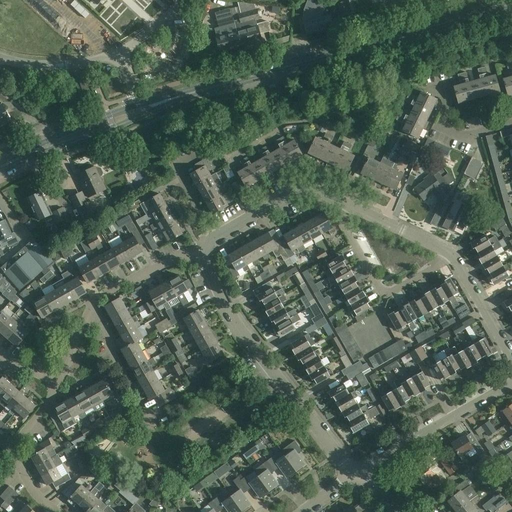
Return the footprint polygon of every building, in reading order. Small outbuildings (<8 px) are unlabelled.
[(307,35),(319,32),(314,16),(321,14),(320,14),(323,7),(325,8),(327,3),(319,0),(308,0),(308,1),(304,12),(303,20),(305,27),(303,28),(305,33),(307,34),(307,35)] [(349,15),(356,13),(352,0),(345,2),(349,15)] [(235,22),(237,21),(238,7),(231,9),(231,8),(215,13),(219,29),(221,28),(222,32),(236,28),(235,22)] [(238,7),(237,21),(239,20),(241,25),(254,21),(260,19),(257,9),(248,11),(247,7),(239,9),(238,7)] [(321,17),(321,14),(314,16),(319,32),(335,28),(331,15),(321,17)] [(255,26),(254,21),(241,25),(239,20),(237,21),(235,22),(236,28),(237,31),(240,45),(261,39),(260,33),(268,31),(265,21),(257,23),(257,25),(255,26)] [(240,45),(237,31),(215,37),(219,50),(240,45)] [(481,79),(474,81),(479,98),(500,92),(495,75),(490,77),(491,79),(489,79),(481,81),(481,79)] [(511,79),(510,80),(510,78),(503,80),(507,96),(511,95),(511,79)] [(458,104),(479,98),(474,81),(469,83),(470,85),(462,87),(461,87),(460,85),(453,87),(458,104)] [(417,107),(415,106),(412,112),(428,119),(437,100),(421,92),(419,97),(421,98),(420,99),(417,107)] [(10,120),(2,105),(0,105),(0,125),(7,122),(7,121),(10,120)] [(428,119),(412,112),(410,117),(411,117),(408,125),(407,126),(405,125),(402,132),(418,139),(428,119)] [(322,132),(326,125),(321,123),(317,130),(322,132)] [(511,128),(500,132),(502,138),(510,136),(511,145),(511,128)] [(380,136),(374,133),(368,145),(374,147),(380,136)] [(393,137),(388,147),(393,150),(396,143),(402,146),(404,142),(393,137)] [(308,153),(328,163),(335,147),(330,145),(329,146),(320,142),(321,140),(315,138),(308,153)] [(429,156),(432,150),(436,142),(430,139),(423,153),(429,156)] [(281,148),(275,151),(284,166),(303,155),(294,140),(289,144),(289,145),(282,150),(281,148)] [(405,148),(416,153),(419,146),(408,141),(405,148)] [(451,148),(436,142),(432,150),(447,156),(451,148)] [(341,150),(335,147),(328,163),(348,172),(355,156),(349,153),(348,155),(340,151),(341,150)] [(262,159),(257,162),(265,177),(284,166),(275,151),(270,154),(271,156),(263,160),(262,159)] [(406,164),(412,167),(418,156),(412,153),(406,164)] [(195,165),(198,170),(190,175),(195,185),(211,176),(208,171),(212,168),(206,158),(195,165)] [(373,179),(380,163),(369,158),(361,173),(373,179)] [(246,188),(265,177),(257,162),(251,165),(252,166),(244,171),(243,169),(237,173),(246,188)] [(373,179),(384,184),(392,169),(380,163),(373,179)] [(392,169),(384,184),(395,190),(403,174),(396,171),(397,165),(394,165),(392,169)] [(81,171),(82,173),(78,175),(88,197),(106,189),(100,177),(102,176),(103,173),(101,168),(98,167),(96,169),(95,167),(92,168),(91,166),(89,166),(82,169),(81,171)] [(231,171),(228,166),(223,170),(226,174),(231,171)] [(465,174),(465,173),(475,177),(478,171),(479,172),(481,169),(480,169),(479,171),(468,166),(464,174),(465,174)] [(443,178),(440,175),(443,172),(440,167),(431,174),(432,176),(415,189),(423,200),(433,193),(438,200),(432,212),(439,215),(445,202),(447,203),(450,197),(448,196),(451,189),(448,185),(454,181),(448,174),(443,178)] [(214,174),(211,176),(195,185),(201,195),(217,186),(220,184),(214,174)] [(222,196),(217,186),(201,195),(207,205),(222,196)] [(246,196),(240,186),(234,189),(240,199),(246,196)] [(384,186),(373,187),(374,197),(385,196),(384,186)] [(99,215),(91,200),(88,202),(82,191),(69,198),(75,209),(76,209),(85,225),(98,218),(97,216),(99,215)] [(50,214),(47,207),(48,207),(41,192),(28,198),(35,213),(40,211),(43,217),(50,214)] [(458,194),(456,193),(453,199),(455,201),(443,226),(443,228),(447,230),(448,228),(451,230),(460,235),(469,215),(461,211),(464,203),(459,201),(460,198),(458,196),(458,194)] [(131,212),(140,206),(146,215),(150,213),(166,204),(160,194),(141,204),(139,200),(128,206),(131,212)] [(228,206),(222,196),(207,205),(212,215),(228,206)] [(171,214),(166,204),(150,213),(156,223),(171,214)] [(57,224),(68,218),(67,215),(68,214),(67,213),(66,213),(63,207),(51,213),(57,224)] [(334,218),(329,221),(324,213),(313,218),(322,234),(328,231),(331,235),(340,229),(334,218)] [(171,214),(156,223),(150,226),(153,231),(159,228),(162,233),(177,224),(174,219),(176,218),(173,214),(172,215),(171,214)] [(129,215),(122,219),(130,233),(137,229),(129,215)] [(322,234),(313,218),(304,224),(312,240),(322,234)] [(503,219),(492,225),(495,230),(506,224),(503,219)] [(13,241),(11,235),(5,221),(0,222),(0,241),(2,246),(13,241)] [(112,233),(116,230),(113,224),(108,227),(112,233)] [(182,234),(177,224),(162,233),(167,243),(182,234)] [(312,240),(304,224),(294,229),(303,245),(312,240)] [(83,233),(86,238),(93,233),(90,229),(83,233)] [(305,250),(303,245),(294,229),(284,235),(288,244),(283,247),(289,258),(295,255),(292,251),(297,249),(299,253),(305,250)] [(145,236),(147,241),(153,238),(150,233),(145,236)] [(268,233),(258,238),(267,254),(272,251),(276,258),(281,256),(284,261),(289,258),(283,247),(279,240),(274,243),(268,233)] [(91,250),(96,247),(94,243),(98,240),(95,234),(85,239),(91,250)] [(495,236),(492,238),(488,240),(485,235),(470,244),(473,250),(475,248),(478,253),(498,241),(495,236)] [(121,238),(123,243),(132,258),(143,252),(134,237),(128,240),(125,236),(121,238)] [(153,238),(147,241),(153,251),(158,248),(153,238)] [(267,254),(258,238),(248,244),(259,263),(269,258),(267,254)] [(53,261),(34,239),(1,268),(21,290),(53,261)] [(498,241),(478,253),(481,258),(479,259),(482,265),(497,256),(494,251),(501,247),(498,241)] [(63,251),(70,247),(67,242),(60,246),(63,251)] [(112,249),(121,264),(132,258),(123,243),(112,249)] [(248,244),(238,249),(249,269),(259,263),(248,244)] [(101,255),(110,271),(121,264),(112,249),(101,255)] [(249,269),(238,249),(233,253),(232,251),(227,254),(233,264),(227,267),(234,278),(239,275),(249,269)] [(324,249),(319,251),(323,258),(328,255),(324,249)] [(70,257),(66,250),(62,253),(65,259),(70,257)] [(323,258),(319,251),(315,254),(319,261),(323,258)] [(110,271),(101,255),(91,261),(99,277),(110,271)] [(324,273),(327,278),(346,267),(343,262),(345,260),(342,255),(327,264),(330,269),(324,273)] [(497,256),(482,265),(485,270),(487,269),(490,274),(503,266),(497,256)] [(99,277),(91,261),(79,268),(88,283),(99,277)] [(503,266),(490,274),(492,279),(491,280),(494,286),(509,277),(506,272),(509,270),(506,264),(503,266)] [(288,278),(298,272),(295,267),(285,273),(288,278)] [(335,287),(339,285),(354,276),(351,270),(349,271),(346,267),(327,278),(330,283),(332,282),(335,287)] [(269,270),(260,275),(263,280),(277,272),(275,268),(269,271),(269,270)] [(45,275),(49,279),(54,274),(51,270),(45,275)] [(86,293),(78,277),(76,274),(73,276),(70,270),(62,275),(67,284),(75,299),(86,293)] [(49,279),(45,275),(40,279),(44,283),(49,279)] [(179,275),(169,281),(180,301),(183,306),(187,312),(197,306),(193,300),(189,302),(183,293),(188,290),(187,289),(192,286),(189,280),(184,283),(179,275)] [(357,281),(354,276),(339,285),(342,290),(339,292),(342,297),(358,287),(355,282),(357,281)] [(445,282),(440,285),(449,301),(453,308),(459,305),(453,296),(459,293),(450,277),(444,280),(445,282)] [(310,287),(315,285),(312,278),(307,281),(310,287)] [(180,301),(169,281),(159,286),(168,302),(167,302),(170,307),(180,301)] [(299,285),(305,296),(310,293),(304,283),(299,285)] [(75,299),(67,284),(56,290),(64,305),(75,299)] [(315,285),(310,287),(314,293),(318,291),(315,285)] [(435,288),(430,291),(439,306),(449,301),(440,285),(441,287),(436,290),(435,288)] [(147,296),(141,286),(135,290),(141,300),(147,296)] [(167,302),(168,302),(159,286),(149,292),(158,307),(163,305),(166,311),(171,308),(170,307),(167,302)] [(278,298),(281,296),(278,291),(275,293),(272,287),(257,296),(260,302),(262,301),(264,306),(278,298)] [(348,300),(351,305),(366,297),(363,291),(361,292),(358,287),(342,297),(345,302),(348,300)] [(7,297),(12,301),(16,295),(13,292),(8,288),(4,292),(8,296),(7,297)] [(56,290),(45,296),(54,311),(64,305),(56,290)] [(439,306),(430,291),(424,294),(425,296),(420,299),(425,308),(431,317),(431,316),(435,314),(433,310),(439,306)] [(310,293),(305,296),(311,306),(316,303),(310,293)] [(16,295),(12,301),(20,308),(24,303),(16,295)] [(269,317),(284,308),(281,303),(286,300),(284,295),(281,296),(278,298),(264,306),(267,310),(265,311),(269,317)] [(42,318),(54,311),(45,296),(34,302),(42,318)] [(369,302),(366,297),(351,305),(354,311),(351,313),(354,318),(370,308),(367,303),(369,302)] [(511,297),(503,302),(507,308),(509,307),(511,312),(511,311),(511,297)] [(111,317),(126,308),(120,298),(105,306),(111,317)] [(322,308),(327,305),(324,299),(319,302),(322,308)] [(415,300),(409,303),(418,318),(424,315),(426,319),(431,317),(425,308),(420,299),(416,302),(415,300)] [(150,302),(144,305),(138,308),(141,312),(145,310),(146,310),(152,306),(150,302)] [(407,324),(409,327),(411,330),(416,328),(412,321),(418,318),(409,303),(403,306),(404,308),(400,311),(407,324)] [(454,310),(460,320),(471,313),(465,304),(455,310),(454,310)] [(327,305),(322,308),(326,314),(331,311),(327,305)] [(25,310),(30,314),(33,310),(28,306),(25,310)] [(155,310),(152,306),(146,310),(148,314),(155,310)] [(177,318),(182,315),(187,312),(183,306),(178,309),(180,312),(174,315),(176,317),(177,318)] [(0,331),(15,314),(6,307),(3,311),(3,310),(0,312),(0,331)] [(132,318),(126,308),(111,317),(116,327),(132,318)] [(284,308),(269,317),(272,323),(274,322),(276,326),(290,319),(290,318),(293,316),(297,314),(294,309),(287,313),(284,308)] [(190,330),(205,321),(199,310),(184,318),(183,318),(184,320),(190,330)] [(404,330),(409,327),(407,324),(400,311),(395,314),(394,312),(388,315),(396,330),(402,327),(404,330)] [(306,329),(325,318),(322,313),(311,319),(314,324),(306,329)] [(441,323),(452,317),(450,313),(438,318),(441,323)] [(0,331),(8,339),(20,326),(24,322),(15,314),(0,331)] [(300,319),(297,314),(293,316),(290,318),(290,319),(276,326),(279,331),(277,332),(281,338),(296,329),(293,324),(300,319)] [(170,323),(171,326),(178,322),(179,321),(178,320),(177,318),(176,317),(169,321),(167,318),(161,321),(164,326),(170,323)] [(447,321),(450,326),(456,322),(453,317),(447,321)] [(462,323),(465,328),(476,322),(473,317),(462,323)] [(132,318),(116,327),(122,337),(137,328),(132,318)] [(328,323),(325,318),(306,329),(308,334),(317,329),(317,330),(328,323)] [(164,326),(161,321),(155,325),(158,330),(164,326)] [(211,332),(205,321),(190,330),(196,341),(211,332)] [(450,326),(447,321),(441,324),(443,329),(450,326)] [(338,334),(348,328),(345,323),(334,329),(338,334)] [(465,328),(462,323),(457,326),(460,331),(465,328)] [(29,333),(20,326),(8,339),(17,347),(29,333)] [(143,338),(137,328),(122,337),(127,346),(127,347),(137,341),(143,338)] [(351,333),(348,328),(338,334),(340,339),(351,333)] [(432,329),(426,333),(429,338),(435,334),(432,329)] [(441,335),(444,340),(450,336),(447,331),(441,335)] [(211,332),(196,341),(202,352),(218,343),(211,332)] [(353,337),(351,333),(340,339),(343,344),(353,337)] [(292,350),(295,355),(311,347),(308,341),(311,339),(308,334),(291,343),(294,349),(292,350)] [(438,343),(444,340),(441,335),(431,341),(433,345),(437,343),(438,343)] [(175,353),(183,348),(177,337),(169,342),(175,353)] [(331,340),(335,347),(340,344),(336,337),(331,340)] [(356,342),(353,337),(343,344),(346,348),(356,342)] [(469,347),(464,350),(472,365),(478,362),(476,360),(482,358),(474,344),(473,344),(472,341),(470,338),(465,341),(469,347)] [(474,344),(482,358),(486,355),(487,357),(493,354),(484,338),(479,341),(477,338),(472,341),(473,344),(474,344)] [(401,339),(396,342),(402,353),(407,350),(405,345),(401,339)] [(146,349),(154,345),(152,340),(144,343),(146,349)] [(127,347),(127,346),(121,350),(127,360),(143,351),(137,341),(127,347)] [(359,347),(356,342),(346,348),(348,353),(359,347)] [(398,355),(402,353),(396,342),(392,345),(398,355)] [(224,354),(218,343),(202,352),(208,363),(224,354)] [(340,344),(335,347),(340,357),(346,354),(340,344)] [(163,353),(169,349),(166,345),(160,348),(163,353)] [(392,345),(387,348),(393,358),(398,355),(392,345)] [(421,346),(415,350),(422,361),(428,357),(421,346)] [(464,350),(458,353),(455,346),(450,349),(449,348),(448,348),(452,355),(452,354),(453,356),(460,368),(459,368),(460,370),(465,367),(467,369),(472,365),(464,350)] [(316,357),(318,356),(322,353),(319,349),(314,352),(311,347),(295,355),(298,361),(300,360),(303,365),(305,364),(317,357),(316,357)] [(361,352),(359,347),(348,353),(351,358),(361,352)] [(175,353),(177,357),(183,353),(181,349),(183,348),(175,353)] [(387,348),(382,350),(388,361),(393,358),(387,348)] [(447,358),(442,360),(451,376),(456,373),(455,371),(459,368),(460,368),(453,356),(452,354),(452,355),(448,348),(443,351),(447,358)] [(388,361),(382,350),(378,353),(384,363),(388,361)] [(415,364),(422,361),(415,350),(405,356),(407,360),(411,357),(415,364)] [(148,361),(143,351),(127,360),(133,370),(148,361)] [(364,356),(361,352),(351,358),(354,362),(364,356)] [(379,366),(384,363),(378,353),(373,356),(379,366)] [(309,375),(324,366),(318,356),(316,357),(317,357),(305,364),(308,368),(306,370),(309,375)] [(374,369),(379,366),(373,356),(368,359),(374,369)] [(153,358),(148,361),(133,370),(138,380),(154,371),(151,366),(156,363),(153,358)] [(445,379),(451,376),(442,360),(436,364),(434,360),(429,363),(439,380),(444,377),(445,379)] [(356,369),(363,365),(360,361),(352,365),(341,371),(344,376),(346,375),(356,369)] [(390,364),(393,369),(399,366),(396,361),(390,364)] [(363,365),(356,369),(346,375),(349,380),(362,372),(364,375),(371,371),(366,363),(363,365)] [(393,369),(390,364),(384,368),(387,373),(393,369)] [(174,373),(180,369),(177,365),(171,368),(174,373)] [(327,371),(324,366),(309,375),(312,381),(314,379),(317,385),(334,375),(331,369),(327,371)] [(417,375),(412,378),(420,393),(426,390),(425,388),(430,385),(420,368),(415,371),(417,375)] [(159,381),(154,371),(138,380),(144,390),(159,381)] [(372,381),(378,378),(375,373),(369,376),(372,381)] [(409,397),(414,394),(415,396),(420,393),(412,378),(406,381),(403,375),(398,378),(399,380),(401,384),(402,386),(402,385),(409,397)] [(0,397),(11,384),(3,377),(0,380),(0,397)] [(95,385),(103,400),(113,395),(105,379),(95,385)] [(397,388),(392,391),(401,406),(406,403),(405,402),(410,399),(409,397),(402,385),(402,386),(401,384),(399,380),(394,383),(397,388)] [(165,391),(159,381),(144,390),(150,400),(155,397),(160,406),(176,398),(170,389),(169,388),(165,391)] [(348,381),(343,384),(328,392),(331,398),(333,397),(336,402),(338,401),(351,393),(351,394),(355,392),(351,386),(352,384),(350,381),(348,381)] [(19,391),(11,384),(0,397),(0,403),(5,408),(9,404),(20,392),(19,391)] [(95,385),(85,390),(93,406),(103,400),(95,385)] [(370,397),(374,394),(371,387),(366,390),(370,397)] [(395,410),(401,406),(392,391),(386,394),(383,388),(378,392),(389,411),(394,408),(395,410)] [(28,399),(23,394),(24,392),(21,390),(19,391),(20,392),(9,404),(13,408),(9,412),(13,416),(17,411),(28,399)] [(84,412),(93,406),(85,390),(75,396),(84,412)] [(338,401),(341,406),(339,407),(342,412),(357,404),(354,398),(357,396),(355,392),(351,394),(351,393),(338,401)] [(374,394),(370,397),(373,402),(378,399),(374,394)] [(74,417),(84,412),(75,396),(65,402),(74,417)] [(36,406),(31,401),(32,400),(29,397),(28,399),(17,411),(25,418),(36,406)] [(77,423),(74,417),(65,402),(55,407),(60,416),(54,419),(61,432),(77,423)] [(357,404),(342,412),(345,418),(347,417),(350,422),(363,414),(366,412),(369,411),(365,405),(360,408),(357,404)] [(381,417),(386,414),(380,404),(375,407),(378,412),(381,417)] [(363,414),(350,422),(352,427),(351,428),(354,434),(369,425),(366,419),(369,417),(370,419),(377,415),(376,413),(378,412),(375,407),(369,411),(366,412),(363,414)] [(115,420),(125,415),(121,408),(111,414),(115,420)] [(101,420),(105,426),(109,424),(105,417),(101,420)] [(105,426),(101,420),(97,422),(101,429),(105,426)] [(485,431),(492,426),(488,421),(481,426),(485,431)] [(6,424),(2,429),(0,430),(0,433),(3,435),(10,427),(6,424)] [(82,431),(85,437),(96,431),(92,425),(82,431)] [(485,431),(481,426),(475,431),(479,437),(485,432),(485,431)] [(485,431),(485,432),(489,437),(496,431),(492,426),(485,431)] [(480,467),(490,459),(476,440),(471,444),(465,435),(457,440),(456,438),(451,441),(452,443),(460,457),(473,449),(478,457),(475,459),(480,467)] [(55,455),(53,450),(54,449),(49,439),(36,447),(39,452),(31,456),(37,466),(58,454),(57,454),(55,455)] [(295,441),(281,451),(296,471),(305,465),(297,454),(302,451),(295,441)] [(259,448),(255,442),(245,449),(250,454),(259,448)] [(287,478),(296,471),(281,451),(267,461),(275,471),(280,467),(287,478)] [(507,462),(511,458),(511,453),(510,452),(503,457),(507,462)] [(63,463),(58,454),(37,466),(42,476),(56,468),(56,467),(63,463)] [(446,480),(440,471),(428,455),(419,462),(422,468),(416,472),(424,483),(431,477),(438,486),(446,480)] [(441,462),(450,475),(458,469),(448,456),(441,462)] [(503,457),(497,462),(501,468),(507,463),(507,462),(503,457)] [(260,466),(259,468),(263,473),(258,477),(269,491),(278,485),(270,474),(275,471),(267,461),(260,466)] [(97,464),(89,470),(101,480),(107,473),(97,464)] [(62,477),(56,468),(42,476),(47,485),(52,482),(56,488),(72,479),(68,473),(62,477)] [(224,474),(219,468),(214,471),(215,472),(219,477),(224,474)] [(210,475),(201,481),(205,487),(214,481),(210,475)] [(248,490),(253,487),(260,497),(269,491),(258,477),(251,482),(246,476),(241,480),(238,476),(238,477),(248,490)] [(450,492),(453,497),(448,501),(456,511),(469,500),(477,494),(470,486),(477,482),(474,476),(450,492)] [(231,496),(242,511),(250,504),(243,494),(248,490),(238,477),(232,481),(239,490),(231,496)] [(78,507),(91,492),(82,485),(84,483),(79,478),(70,489),(75,493),(71,497),(71,498),(68,501),(74,507),(76,505),(78,507)] [(125,486),(119,481),(115,486),(121,491),(125,486)] [(87,511),(95,504),(99,499),(94,495),(98,491),(99,491),(104,486),(99,482),(91,492),(78,507),(76,509),(79,511),(86,511),(87,511)] [(5,501),(14,490),(9,486),(0,497),(5,501)] [(19,494),(14,490),(5,501),(10,505),(19,494)] [(221,510),(225,507),(229,511),(240,511),(242,511),(231,496),(229,493),(224,497),(222,494),(213,500),(221,510)] [(488,509),(503,497),(500,493),(496,496),(495,496),(482,506),(486,511),(488,509)] [(477,494),(469,500),(456,511),(475,511),(478,511),(474,506),(478,502),(477,501),(480,499),(477,494)] [(497,511),(508,501),(504,496),(503,497),(488,509),(490,511),(497,511)] [(209,511),(218,511),(221,510),(213,500),(208,504),(213,510),(209,511)] [(144,511),(145,511),(135,503),(127,511),(144,511)]
